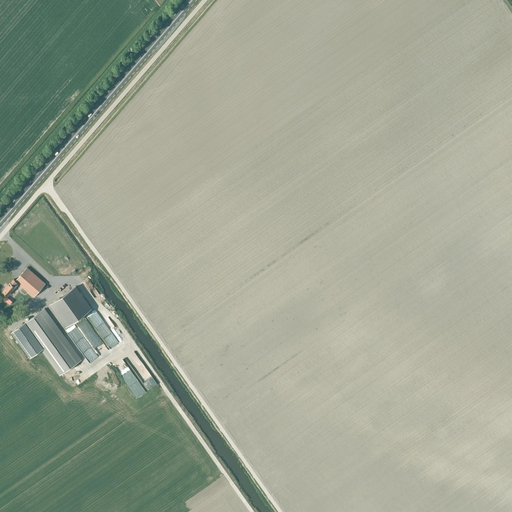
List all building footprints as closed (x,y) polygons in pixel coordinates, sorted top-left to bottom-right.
[(45,283),(27,267),(15,280),(19,283),(34,296),(45,283)] [(16,287),(19,283),(15,280),(13,279),(3,291),(8,296),(16,287)] [(50,304),(66,327),(92,308),(76,285),(50,304)] [(44,308),(23,323),(42,349),(60,374),(81,359),(44,308)] [(42,349),(23,323),(12,331),(31,357),(42,349)] [(72,334),(75,339),(82,335),(81,333),(82,332),(81,329),(72,334)] [(106,348),(103,349),(104,352),(117,346),(113,340),(104,344),(106,348)] [(80,349),(83,354),(93,348),(89,343),(80,349)] [(124,357),(131,365),(136,360),(129,352),(124,357)] [(98,359),(97,355),(91,356),(92,359),(89,360),(90,364),(97,361),(98,364),(104,361),(102,358),(98,359)] [(145,388),(152,383),(143,367),(136,372),(145,388)] [(134,397),(142,391),(138,387),(130,393),(134,397)]
